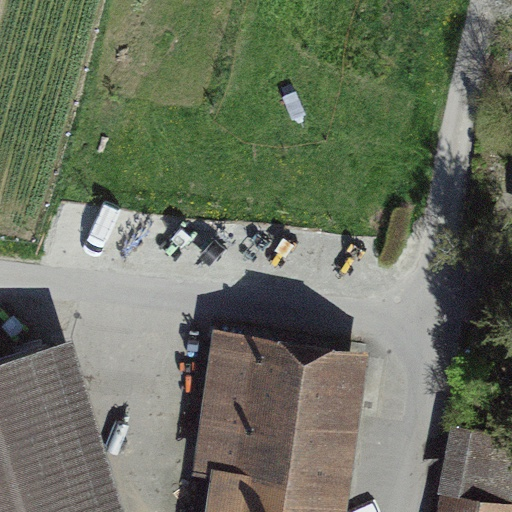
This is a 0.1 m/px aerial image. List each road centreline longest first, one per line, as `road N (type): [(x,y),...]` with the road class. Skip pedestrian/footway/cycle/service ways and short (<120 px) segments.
road 1 (residential): [(426,329),(0,275)]
road 2 (residential): [(426,329),(487,0)]
road 3 (residential): [(395,511),(426,329)]
